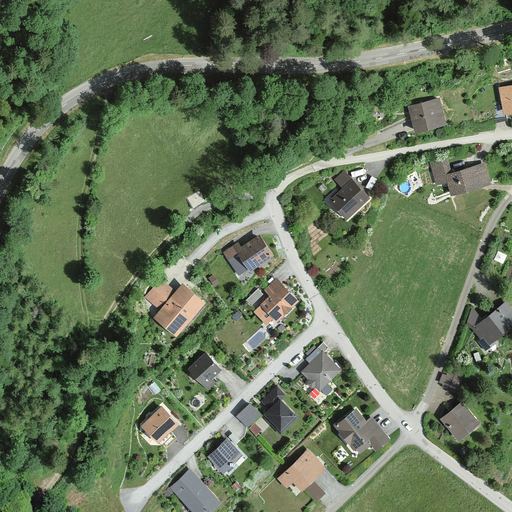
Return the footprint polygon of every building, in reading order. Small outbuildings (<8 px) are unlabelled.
[(511,84),(492,88),(495,112),(511,109),(511,84)] [(396,107),(403,134),(438,124),(431,97),(396,107)] [(443,156),(426,161),(432,185),(442,183),(445,194),(484,184),(478,161),(447,169),(443,156)] [(340,170),(330,179),(338,188),(322,202),(338,220),(364,197),(340,170)] [(232,242),(218,251),(234,275),(241,270),(246,276),(271,260),(255,234),(236,247),(232,242)] [(283,275),(269,288),(276,295),(258,311),(276,329),(307,300),(283,275)] [(173,285),(160,301),(167,307),(161,313),(187,335),(215,302),(191,281),(182,292),(173,285)] [(259,286),(247,298),(252,304),(265,292),(259,286)] [(511,301),(478,325),(494,347),(511,333),(511,301)] [(213,349),(192,369),(213,391),(224,381),(220,376),(230,368),(213,349)] [(347,368),(327,349),(307,371),(326,389),(347,368)] [(473,372),(453,365),(445,386),(465,393),(473,372)] [(292,391),(281,379),(243,416),(253,426),(268,411),(288,431),(307,412),(289,394),(292,391)] [(469,399),(448,418),(468,440),(489,421),(469,399)] [(168,403),(147,423),(167,444),(188,424),(168,403)] [(378,425),(360,407),(341,426),(367,452),(377,442),(384,450),(397,438),(381,422),(378,425)] [(234,435),(215,454),(235,474),(254,455),(234,435)] [(313,447),(283,477),(293,487),(301,479),(311,488),(333,466),(313,447)] [(195,465),(177,486),(206,511),(221,511),(233,499),(195,465)]
